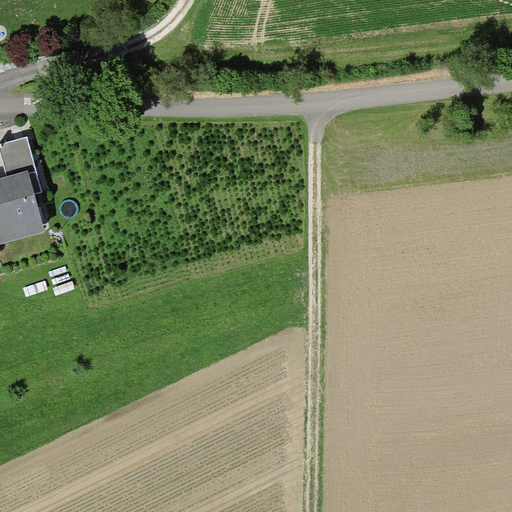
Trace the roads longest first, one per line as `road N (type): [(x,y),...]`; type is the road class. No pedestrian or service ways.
road 1 (unclassified): [(0,102),(219,107),(511,77)]
road 2 (track): [(314,100),(309,511)]
road 3 (track): [(185,0),(145,39),(24,78)]
